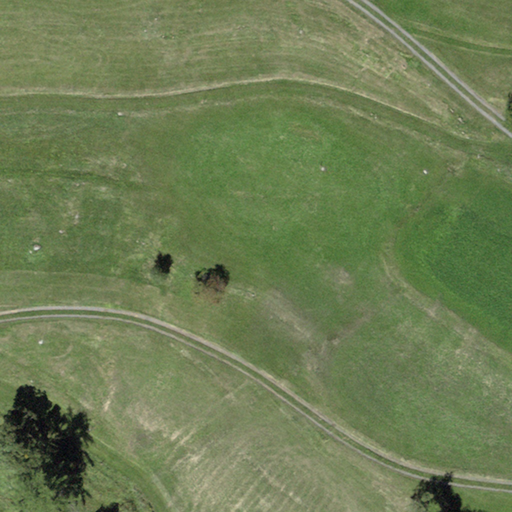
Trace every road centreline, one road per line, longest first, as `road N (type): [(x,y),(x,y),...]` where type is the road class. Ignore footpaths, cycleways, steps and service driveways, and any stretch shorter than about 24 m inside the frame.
road 1 (track): [(0,316),(113,312),(169,327),(250,370),(369,452),(426,475),(511,485)]
road 2 (track): [(511,128),(352,0)]
